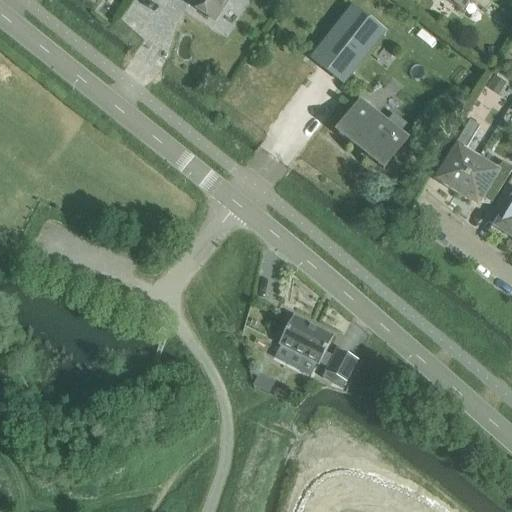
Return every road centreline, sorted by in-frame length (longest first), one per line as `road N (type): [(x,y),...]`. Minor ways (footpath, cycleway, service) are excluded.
road 1 (unclassified): [(511,441),(237,205)]
road 2 (unclassified): [(237,205),(0,15)]
road 3 (residential): [(406,511),(343,461),(325,511)]
road 4 (unclassified): [(161,298),(237,205)]
